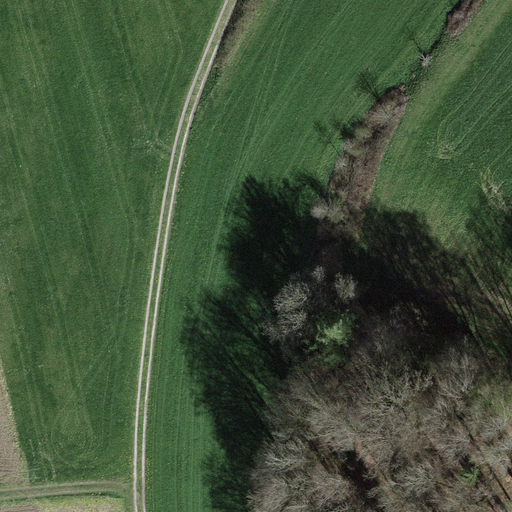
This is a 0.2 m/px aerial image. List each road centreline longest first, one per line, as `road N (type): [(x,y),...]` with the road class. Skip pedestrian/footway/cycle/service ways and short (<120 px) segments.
road 1 (track): [(141,511),(157,255),(196,85),(232,0)]
road 2 (track): [(0,495),(92,486),(139,492)]
